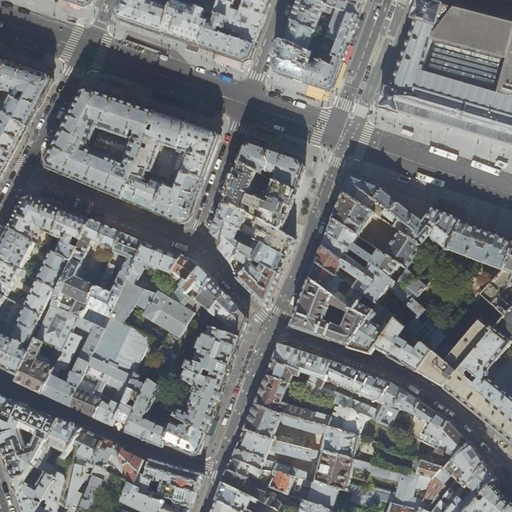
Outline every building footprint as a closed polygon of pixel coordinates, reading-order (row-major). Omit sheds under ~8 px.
[(60,0),(86,9),(93,5),(95,0),(60,0)] [(122,0),(117,13),(120,20),(137,26),(163,34),(174,2),(170,0),(169,0),(122,0)] [(200,47),(210,23),(203,21),(206,12),(198,10),(200,0),(174,0),(174,2),(163,34),(185,42),(189,43),(200,47)] [(215,16),(216,16),(228,20),(261,31),(265,20),(266,17),(217,0),(203,0),(216,4),(216,5),(219,6),(215,16)] [(217,0),(266,17),(268,12),(272,0),(217,0)] [(339,43),(350,14),(321,3),(313,0),(298,0),(296,8),(291,22),(315,32),(319,34),(320,31),(315,30),(323,12),(333,16),(325,37),(339,43)] [(350,14),(359,18),(366,0),(325,0),(325,2),(323,1),(321,3),(350,14)] [(383,108),(396,112),(396,113),(400,114),(400,113),(511,146),(511,23),(500,21),(456,9),(451,8),(445,6),(436,3),(424,0),(419,0),(418,3),(415,16),(413,15),(412,18),(412,21),(414,22),(405,46),(397,67),(389,86),(387,85),(385,92),(386,92),(381,104),(379,108),(383,109),(383,108)] [(359,20),(359,18),(350,14),(339,43),(333,58),(337,59),(343,63),(351,40),(353,36),(359,20)] [(213,51),(216,52),(237,59),(244,62),(251,58),(251,56),(255,47),(223,35),(228,20),(216,16),(215,19),(211,18),(210,23),(200,47),(213,51)] [(261,31),(228,20),(223,35),(255,47),(256,43),(261,31)] [(285,37),(282,45),(306,55),(310,45),(313,46),(314,44),(311,43),(315,32),(291,22),(286,35),(285,37)] [(333,68),(337,59),(333,58),(339,43),(325,37),(316,60),(319,62),(333,68)] [(200,47),(189,43),(187,49),(198,53),(200,47)] [(294,79),(303,82),(309,64),(310,61),(311,58),(308,56),(307,59),(303,61),(301,58),(306,55),(282,45),(275,63),(274,66),(277,73),(291,78),(294,79)] [(235,66),(237,59),(216,52),(214,59),(235,66)] [(0,90),(10,62),(0,58),(0,90)] [(337,59),(333,68),(319,62),(315,66),(314,65),(313,65),(312,65),(311,65),(310,65),(309,64),(303,82),(307,83),(309,84),(327,90),(331,88),(334,87),(335,83),(343,63),(337,59)] [(2,114),(29,128),(29,127),(53,82),(51,76),(33,69),(10,62),(0,90),(12,95),(2,114)] [(327,90),(309,84),(307,90),(325,96),(327,90)] [(111,195),(123,200),(133,176),(141,154),(156,111),(122,100),(89,89),(82,91),(65,123),(55,144),(45,162),(47,169),(49,170),(83,183),(99,190),(111,195)] [(169,179),(171,175),(173,170),(189,122),(159,112),(156,111),(141,154),(133,176),(146,180),(146,179),(148,172),(169,179)] [(0,148),(14,156),(27,131),(29,128),(2,114),(0,117),(0,148)] [(189,122),(173,170),(205,181),(218,144),(221,139),(217,132),(192,123),(189,122)] [(252,144),(268,149),(270,143),(254,138),(252,144)] [(269,178),(296,192),(300,182),(303,173),(305,167),(302,161),(292,157),(291,157),(280,153),(268,149),(252,144),(251,143),(247,145),(244,147),(241,156),(238,163),(245,165),(263,175),(265,170),(274,174),(273,177),(270,175),(269,178)] [(0,182),(7,170),(14,156),(0,148),(0,182)] [(230,205),(249,214),(259,219),(282,232),(283,229),(296,192),(269,178),(263,175),(245,165),(238,163),(225,199),(223,203),(230,205)] [(205,181),(173,170),(171,175),(179,178),(176,185),(177,187),(175,189),(167,185),(155,213),(159,214),(183,224),(190,221),(197,202),(205,181)] [(155,213),(167,185),(154,180),(154,181),(153,183),(152,184),(151,183),(150,187),(144,184),(145,181),(146,181),(146,180),(133,176),(123,200),(139,207),(155,213)] [(382,219),(389,223),(399,204),(383,191),(380,190),(357,181),(353,180),(349,181),(349,182),(346,189),(344,193),(376,214),(382,219)] [(376,214),(344,193),(339,207),(333,221),(359,238),(376,249),(378,250),(383,243),(368,232),(367,234),(364,232),(376,214)] [(54,237),(64,211),(33,198),(32,197),(28,199),(24,200),(24,201),(9,229),(34,242),(36,238),(36,235),(34,234),(36,231),(37,234),(39,235),(42,234),(43,232),(42,229),(46,231),(46,232),(47,234),(54,237)] [(243,224),(249,214),(230,205),(223,203),(220,212),(217,218),(239,230),(244,233),(247,226),(243,224)] [(437,203),(434,211),(462,221),(464,214),(437,203)] [(449,250),(462,221),(434,211),(433,211),(424,223),(421,221),(399,204),(389,223),(390,224),(392,221),(396,224),(399,219),(408,226),(403,233),(422,246),(430,253),(434,249),(431,246),(429,246),(425,243),(431,236),(435,239),(433,241),(436,243),(438,244),(439,242),(442,245),(440,247),(443,249),(434,258),(442,266),(449,250)] [(81,243),(91,222),(79,217),(64,211),(54,237),(63,240),(57,254),(73,263),(79,249),(74,247),(77,241),(81,243)] [(234,259),(239,252),(238,251),(242,243),(245,245),(248,236),(245,234),(242,242),(240,241),(238,244),(234,241),(239,230),(217,218),(212,234),(220,243),(218,249),(224,256),(230,265),(234,259)] [(289,237),(282,232),(259,219),(254,227),(250,225),(249,227),(247,226),(244,233),(245,234),(248,236),(288,257),(295,242),(295,240),(289,237)] [(407,269),(422,246),(403,233),(390,224),(389,223),(382,219),(382,228),(389,233),(394,233),(396,235),(397,233),(399,234),(385,255),(400,265),(407,269)] [(114,255),(115,253),(123,233),(111,228),(91,220),(91,222),(81,243),(79,249),(73,263),(70,269),(62,286),(59,292),(57,296),(55,300),(51,309),(50,313),(46,320),(42,330),(38,340),(45,343),(57,349),(64,352),(73,333),(77,326),(80,318),(81,318),(85,320),(99,288),(77,278),(94,241),(112,249),(110,253),(114,255)] [(359,238),(333,221),(332,223),(328,234),(384,272),(397,284),(404,274),(397,269),(400,265),(385,255),(378,250),(376,249),(371,256),(355,245),(359,238)] [(497,268),(490,281),(494,283),(505,271),(511,252),(511,240),(491,233),(462,221),(449,250),(442,266),(473,296),(485,282),(463,272),(467,261),(473,263),(474,260),(497,268)] [(36,243),(34,242),(9,229),(3,240),(0,246),(0,260),(25,274),(26,271),(22,269),(36,243)] [(129,280),(146,244),(146,243),(128,235),(123,233),(115,253),(129,259),(113,294),(106,290),(116,266),(110,263),(99,288),(85,320),(106,330),(112,317),(129,280)] [(384,272),(328,234),(324,244),(323,246),(375,282),(376,283),(384,272)] [(288,259),(288,257),(248,236),(245,245),(242,243),(238,251),(239,252),(253,261),(256,261),(281,274),(286,262),(288,259)] [(171,275),(181,259),(164,251),(146,244),(129,280),(144,288),(160,294),(161,292),(164,286),(166,283),(143,274),(147,265),(171,275)] [(375,282),(323,246),(323,248),(316,264),(343,281),(346,276),(350,279),(353,276),(359,280),(354,289),(365,296),(375,282)] [(64,266),(70,269),(73,263),(57,254),(52,252),(38,281),(59,292),(62,286),(57,283),(64,266)] [(239,252),(234,259),(243,265),(235,272),(236,274),(235,274),(235,277),(237,279),(266,307),(267,307),(281,274),(256,261),(253,261),(239,252)] [(511,252),(505,271),(494,283),(491,286),(482,295),(505,316),(493,330),(445,388),(446,389),(445,389),(468,408),(489,424),(511,443),(511,252)] [(202,295),(213,281),(199,267),(197,265),(194,262),(182,257),(181,259),(171,275),(167,282),(172,284),(175,279),(183,285),(176,293),(164,286),(161,292),(181,304),(195,288),(202,295)] [(23,278),(25,274),(0,260),(0,294),(17,304),(22,306),(22,305),(22,304),(11,298),(8,296),(19,276),(23,278)] [(343,281),(316,264),(312,276),(311,277),(310,279),(354,312),(360,303),(365,296),(354,289),(353,288),(346,298),(338,292),(338,288),(343,282),(343,281)] [(404,274),(397,284),(415,301),(427,287),(407,269),(404,274)] [(433,352),(434,352),(449,332),(415,301),(397,284),(384,272),(376,283),(375,282),(365,296),(376,304),(391,283),(392,284),(393,289),(397,292),(395,294),(418,315),(406,329),(412,334),(418,339),(424,344),(433,352)] [(354,312),(310,279),(301,302),(297,314),(292,326),(292,327),(292,328),(305,332),(349,347),(373,312),(360,303),(354,312)] [(226,324),(241,309),(226,294),(222,291),(213,281),(202,295),(195,288),(181,304),(161,292),(160,294),(144,288),(129,280),(112,317),(154,339),(152,344),(176,361),(183,338),(183,337),(196,313),(195,312),(200,304),(226,324)] [(52,294),(57,296),(59,292),(38,281),(25,308),(46,320),(50,313),(45,310),(52,294)] [(487,283),(474,297),(477,301),(482,295),(491,286),(487,283)] [(0,319),(1,319),(5,321),(8,323),(17,304),(0,294),(0,319)] [(37,327),(42,330),(46,320),(25,308),(22,306),(17,304),(8,323),(6,327),(1,337),(0,339),(0,366),(7,370),(20,376),(32,351),(27,350),(37,327)] [(373,312),(349,347),(348,349),(359,352),(371,355),(375,350),(376,348),(396,320),(396,319),(393,316),(383,329),(373,322),(377,316),(379,317),(385,309),(378,305),(373,312)] [(241,309),(226,324),(229,326),(229,334),(242,340),(244,335),(246,330),(248,325),(246,319),(245,313),(244,312),(241,309)] [(92,417),(95,419),(104,397),(124,406),(132,386),(152,344),(154,339),(112,317),(106,330),(71,408),(75,409),(92,417)] [(59,402),(71,408),(106,330),(85,320),(81,318),(80,318),(77,326),(88,332),(93,333),(78,367),(76,366),(76,367),(77,368),(75,371),(69,368),(83,338),(73,333),(64,352),(43,395),(59,402)] [(396,320),(376,348),(386,354),(388,355),(401,363),(419,373),(433,353),(433,352),(424,344),(418,351),(414,350),(414,349),(411,347),(411,346),(399,339),(406,329),(396,320)] [(439,385),(445,388),(493,330),(491,328),(489,330),(480,322),(446,362),(434,352),(433,352),(433,353),(419,373),(422,375),(439,385)] [(234,362),(242,340),(229,334),(211,327),(207,336),(205,335),(196,362),(190,360),(186,368),(190,371),(193,373),(225,385),(234,362)] [(409,337),(415,343),(418,339),(412,334),(409,337)] [(30,389),(43,395),(64,352),(57,349),(52,360),(54,361),(51,367),(37,360),(45,343),(38,340),(37,340),(32,351),(20,376),(17,382),(30,389)] [(163,448),(165,443),(173,425),(172,424),(171,424),(170,424),(169,425),(168,425),(167,426),(167,427),(148,418),(161,389),(162,390),(163,389),(145,376),(155,356),(172,369),(177,361),(176,361),(152,344),(132,386),(143,397),(126,433),(142,440),(163,448)] [(296,370),(326,380),(333,362),(307,354),(281,345),(279,345),(275,357),(274,360),(296,370)] [(323,387),(326,380),(296,370),(274,360),(271,366),(267,377),(279,380),(290,384),(320,397),(323,387)] [(333,392),(323,387),(320,397),(338,405),(370,419),(377,422),(386,403),(393,384),(374,377),(333,362),(326,380),(336,385),(333,392)] [(190,371),(182,384),(187,386),(189,385),(190,386),(190,385),(195,386),(196,388),(195,393),(193,394),(190,403),(184,402),(183,402),(177,415),(177,418),(187,424),(194,427),(195,427),(207,434),(218,406),(219,403),(225,385),(193,373),(190,371)] [(370,419),(338,405),(333,418),(282,403),(284,400),(286,401),(289,399),(290,397),(289,394),(286,393),(290,384),(279,380),(267,377),(265,381),(255,404),(278,413),(280,408),(285,409),(283,415),(329,428),(360,437),(362,431),(365,432),(370,419)] [(183,390),(187,386),(182,384),(174,397),(179,400),(183,390)] [(405,421),(412,424),(422,403),(408,394),(393,384),(386,403),(377,422),(392,428),(396,419),(399,420),(401,420),(403,416),(398,414),(400,409),(408,413),(405,421)] [(115,428),(126,433),(143,397),(132,386),(124,406),(113,427),(115,428)] [(0,427),(15,401),(3,396),(0,394),(0,427)] [(177,415),(183,402),(179,400),(174,397),(173,396),(165,410),(177,415)] [(110,426),(113,427),(124,406),(104,397),(95,419),(110,426)] [(52,418),(15,401),(0,427),(0,439),(8,464),(18,497),(32,473),(35,468),(60,422),(52,418)] [(436,412),(422,403),(412,424),(410,429),(407,435),(436,448),(438,449),(450,423),(451,422),(436,412)] [(354,460),(360,437),(329,428),(283,415),(278,413),(255,404),(250,418),(245,430),(272,440),(274,436),(280,422),(283,422),(286,425),(320,436),(328,433),(323,452),(354,460)] [(59,474),(75,445),(83,429),(72,424),(61,419),(60,422),(35,468),(46,473),(56,479),(59,474)] [(203,446),(207,434),(195,427),(194,427),(187,424),(186,426),(185,426),(184,426),(184,427),(183,427),(183,428),(174,423),(173,425),(165,443),(169,445),(180,450),(194,456),(197,455),(200,453),(203,446)] [(450,423),(438,449),(456,457),(470,443),(467,441),(450,423)] [(396,430),(407,435),(410,429),(399,424),(396,430)] [(87,431),(83,429),(75,445),(82,449),(78,455),(79,455),(67,509),(66,511),(68,511),(84,479),(88,463),(100,437),(87,431)] [(419,487),(429,489),(434,478),(417,476),(370,464),(354,460),(323,452),(303,448),(273,440),(272,440),(245,430),(238,445),(236,449),(266,458),(266,459),(269,450),(311,461),(312,457),(321,460),(318,470),(317,474),(317,477),(308,474),(308,473),(292,468),(291,468),(289,476),(296,478),(299,479),(313,483),(315,483),(340,490),(352,493),(383,501),(392,503),(395,504),(419,511),(422,503),(415,502),(419,487)] [(279,438),(274,436),(273,440),(303,448),(305,442),(283,436),(279,438)] [(106,440),(100,437),(88,463),(84,479),(68,511),(94,511),(112,474),(93,465),(106,440)] [(93,465),(112,474),(118,477),(122,471),(117,461),(113,459),(114,456),(119,458),(128,475),(127,476),(124,474),(121,479),(130,484),(136,487),(140,475),(145,461),(134,456),(124,451),(125,449),(106,440),(93,465)] [(448,511),(459,497),(462,493),(466,488),(485,463),(483,461),(471,442),(470,443),(456,457),(445,468),(435,479),(434,478),(429,489),(422,503),(419,511),(418,511),(448,511)] [(440,456),(435,464),(445,468),(456,457),(438,449),(436,448),(434,453),(440,456)] [(265,460),(266,458),(236,449),(232,459),(228,469),(227,471),(247,479),(249,476),(260,480),(262,475),(259,474),(262,469),(265,460)] [(422,459),(417,476),(434,478),(435,479),(445,468),(435,464),(422,459)] [(148,470),(201,485),(205,477),(205,476),(204,475),(204,474),(194,472),(173,466),(151,460),(150,463),(148,470)] [(466,511),(488,488),(493,483),(497,479),(492,473),(485,463),(466,488),(462,493),(468,499),(466,504),(459,497),(448,511),(466,511)] [(288,495),(296,478),(289,476),(291,468),(277,464),(274,472),(272,471),(274,477),(270,488),(279,491),(288,495)] [(201,485),(148,470),(147,470),(145,476),(140,475),(136,487),(134,492),(154,499),(156,495),(193,507),(197,495),(201,485)] [(247,479),(227,471),(226,472),(222,482),(223,482),(253,498),(279,511),(280,511),(285,511),(286,511),(284,511),(286,507),(281,505),(281,504),(274,500),(276,496),(272,494),(271,495),(250,487),(249,488),(244,485),(246,482),(247,479)] [(36,475),(32,473),(18,497),(19,500),(23,511),(38,511),(41,506),(45,500),(56,479),(46,473),(37,488),(31,485),(36,475)] [(57,511),(66,481),(65,477),(59,474),(56,479),(45,500),(48,502),(47,504),(49,505),(47,509),(41,506),(38,511),(57,511)] [(312,488),(313,483),(299,479),(297,484),(312,488)] [(497,479),(493,483),(488,488),(466,511),(506,511),(511,505),(511,503),(510,501),(498,488),(499,482),(497,479)] [(253,511),(255,509),(254,508),(249,506),(253,498),(223,482),(221,487),(216,501),(217,501),(238,511),(253,511)] [(333,511),(340,490),(315,483),(309,503),(331,511),(333,511)] [(170,511),(164,510),(167,503),(154,499),(134,492),(136,487),(130,484),(122,503),(142,511),(170,511)] [(381,507),(383,501),(352,493),(350,501),(379,509),(381,507)] [(164,510),(170,511),(191,511),(193,507),(156,495),(154,499),(167,503),(164,510)] [(238,511),(217,501),(216,504),(211,511),(238,511)] [(331,511),(309,503),(304,501),(301,511),(331,511)] [(395,504),(392,503),(388,511),(370,511),(371,511),(349,506),(346,511),(418,511),(419,511),(395,504)]
